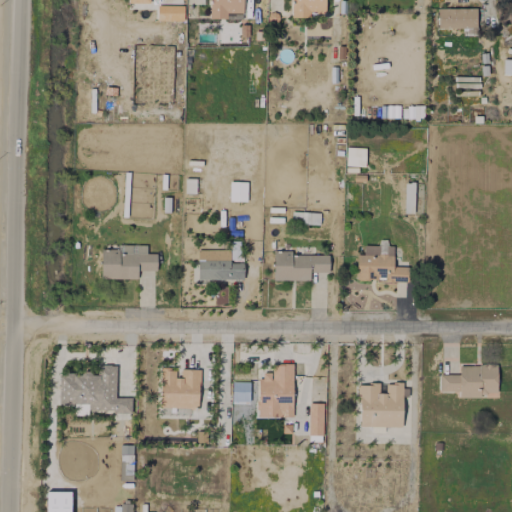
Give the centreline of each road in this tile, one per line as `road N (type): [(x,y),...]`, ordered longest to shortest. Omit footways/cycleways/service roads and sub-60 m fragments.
road 1 (residential): [(12,511),(23,0)]
road 2 (residential): [(511,329),(17,326)]
